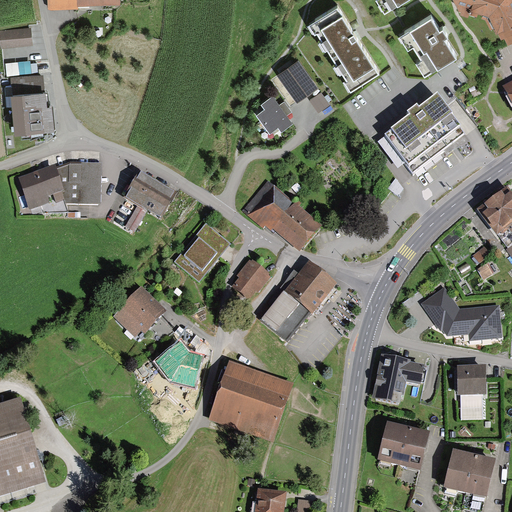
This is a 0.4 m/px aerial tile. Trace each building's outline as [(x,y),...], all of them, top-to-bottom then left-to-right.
[(400,0),(379,0),(385,9),(400,0)] [(511,0),(455,0),(459,6),(470,11),(484,4),(495,29),(500,27),(503,34),(507,32),(510,39),(511,38),(511,0)] [(378,70),(337,5),(309,24),(351,88),(378,70)] [(456,55),(432,14),(399,34),(407,48),(413,44),(421,57),(416,60),(424,74),(456,55)] [(319,86),(298,58),(277,73),(297,101),(319,86)] [(45,107),(42,78),(13,80),(18,130),(52,127),(50,107),(45,107)] [(511,82),(503,87),(511,104),(511,82)] [(328,105),(320,93),(310,100),(319,111),(328,105)] [(292,122),(272,95),(263,102),(266,108),(258,114),(270,131),(278,125),(281,130),(292,122)] [(465,134),(438,97),(419,111),(417,109),(407,116),(409,119),(384,137),(411,174),(465,134)] [(57,202),(62,209),(95,210),(95,170),(63,169),(48,173),(13,185),(23,213),(57,202)] [(172,197),(140,177),(124,200),(138,209),(128,225),(137,230),(149,212),(158,218),(172,197)] [(274,188),(254,211),(301,251),(321,228),(274,188)] [(511,218),(500,200),(472,220),(489,245),(502,236),(511,250),(504,255),(511,266),(511,218)] [(230,246),(206,227),(175,265),(199,284),(230,246)] [(479,251),(469,258),(475,267),(485,260),(479,251)] [(269,277),(251,263),(240,277),(242,279),(235,288),(249,298),(256,289),(258,291),(269,277)] [(328,291),(304,272),(261,325),(285,344),(328,291)] [(165,313),(142,292),(116,320),(139,341),(147,333),(160,345),(171,332),(158,320),(165,313)] [(493,344),(491,313),(455,315),(441,295),(415,310),(438,339),(464,339),(465,346),(493,344)] [(405,366),(377,361),(369,406),(397,411),(402,386),(416,389),(418,374),(404,372),(405,366)] [(288,390),(232,370),(215,419),(270,439),(288,390)] [(478,373),(453,373),(453,398),(478,398),(478,373)] [(17,405),(0,410),(0,494),(40,483),(17,405)] [(425,439),(382,429),(374,463),(417,473),(425,439)] [(491,468),(449,458),(441,491),(483,501),(491,468)] [(281,511),(284,497),(262,494),(259,511),(281,511)] [(312,511),(314,503),(298,501),(296,511),(312,511)]
